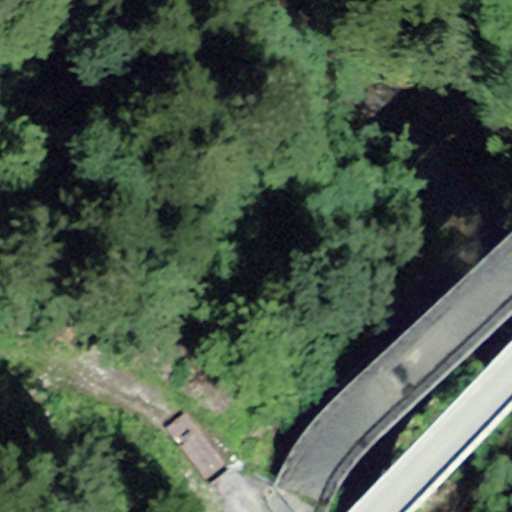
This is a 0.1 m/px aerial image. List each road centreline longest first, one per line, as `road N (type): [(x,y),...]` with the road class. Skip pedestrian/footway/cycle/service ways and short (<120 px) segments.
road 1 (track): [(0,358),(102,372),(184,421),(223,472)]
road 2 (unclassified): [(511,374),(380,511)]
